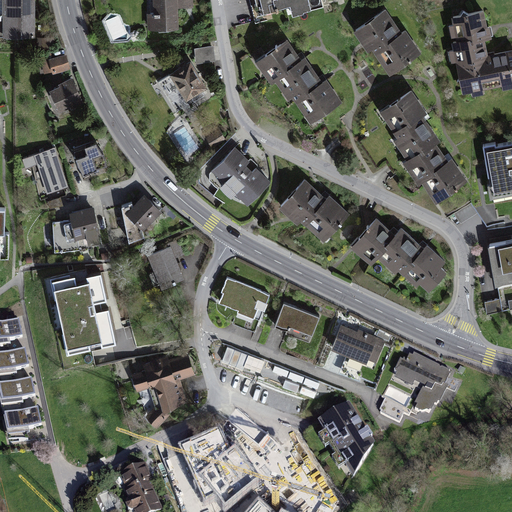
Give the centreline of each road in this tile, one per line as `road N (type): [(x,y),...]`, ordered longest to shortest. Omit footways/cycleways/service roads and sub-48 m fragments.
road 1 (residential): [(449,343),(465,275),(455,235),(269,141)]
road 2 (tertiary): [(232,238),(153,173),(122,134),(90,74),(66,0)]
road 3 (tertiary): [(449,343),(232,238)]
road 4 (residential): [(220,401),(63,482),(70,511)]
road 5 (residential): [(368,393),(200,330)]
road 6 (residential): [(217,0),(234,103),(269,141)]
